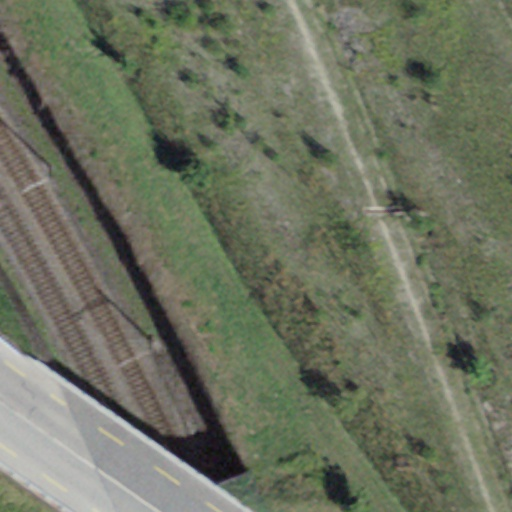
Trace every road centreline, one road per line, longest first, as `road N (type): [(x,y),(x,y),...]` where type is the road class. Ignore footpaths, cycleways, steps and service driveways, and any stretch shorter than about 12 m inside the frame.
road 1 (track): [(51,0),(280,373),(380,511)]
road 2 (track): [(297,0),(499,511)]
road 3 (primary): [(153,511),(0,402)]
